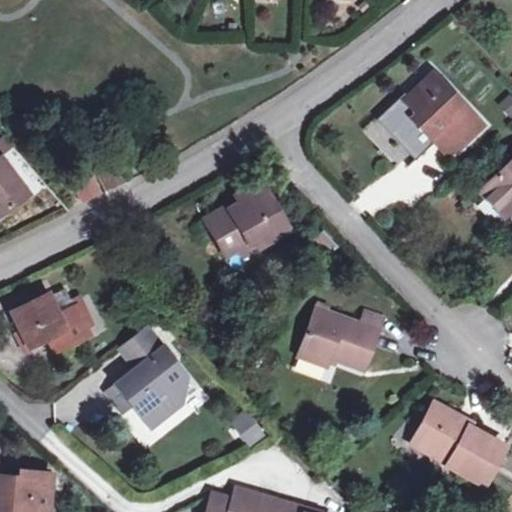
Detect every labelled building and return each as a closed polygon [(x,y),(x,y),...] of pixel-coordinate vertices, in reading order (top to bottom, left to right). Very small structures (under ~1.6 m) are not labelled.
[(441,138),(454,151),(482,123),(435,74),(407,100),(405,102),(423,120),(432,129),(427,134),(435,144),(441,138)] [(421,128),(427,134),(432,129),(423,120),(405,102),(407,100),(404,96),(386,114),(410,139),(421,128)] [(410,139),(386,114),(379,121),(417,161),(435,144),(427,134),(421,128),(410,139)] [(0,155),(1,157),(5,153),(18,144),(7,132),(0,136),(0,155)] [(448,156),(454,151),(441,138),(435,144),(448,156)] [(1,157),(0,155),(0,206),(4,212),(34,190),(5,153),(1,157)] [(511,160),(482,190),(511,222),(511,160)] [(125,182),(118,166),(99,174),(107,190),(125,182)] [(101,193),(93,177),(75,186),(84,202),(101,193)] [(255,241),(259,248),(290,229),(261,181),(238,195),(242,203),(233,208),(232,206),(207,220),(228,256),(239,250),(255,241)] [(243,258),(259,248),(255,241),(239,250),(243,258)] [(71,286),(54,294),(63,312),(80,303),(71,286)] [(31,296),(33,300),(44,295),(41,290),(31,296)] [(44,295),(33,300),(16,309),(27,328),(35,345),(54,336),(61,348),(94,332),(91,325),(85,313),(91,310),(87,300),(80,303),(63,312),(54,294),(52,291),(44,295)] [(332,358),(339,361),(366,371),(380,331),(318,308),(300,355),(329,366),(330,364),(332,358)] [(97,322),(91,310),(85,313),(91,325),(97,322)] [(170,387),(187,372),(149,325),(119,348),(136,368),(110,391),(126,411),(135,403),(153,425),(182,401),(178,396),(170,387)] [(29,348),(35,345),(27,328),(20,331),(29,348)] [(337,367),(339,361),(332,358),(330,364),(337,367)] [(195,383),(187,372),(170,387),(178,396),(195,383)] [(436,403),(418,436),(436,445),(433,452),(451,462),(449,466),(486,484),(506,447),(471,428),(458,421),(460,416),(436,403)] [(253,443),(266,433),(250,413),(237,423),(253,443)] [(474,423),(460,416),(458,421),(471,428),(474,423)] [(436,445),(418,436),(415,442),(433,452),(436,445)] [(0,506),(11,507),(10,511),(31,511),(32,511),(38,511),(51,511),(56,466),(23,462),(22,471),(1,469),(0,461),(0,506)] [(287,511),(291,501),(237,488),(235,498),(214,493),(209,511),(287,511)] [(308,511),(309,506),(291,501),(287,511),(308,511)]
